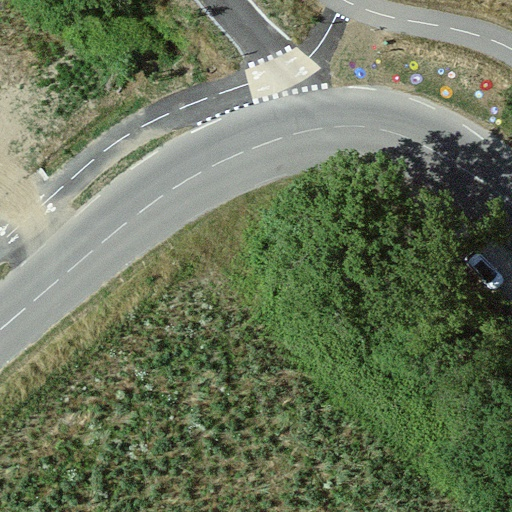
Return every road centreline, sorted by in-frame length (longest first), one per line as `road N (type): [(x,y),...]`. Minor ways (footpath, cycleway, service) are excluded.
road 1 (unclassified): [(306,122),(180,180),(0,330)]
road 2 (unclassified): [(511,199),(433,145),(306,122)]
road 3 (unclassified): [(212,0),(306,122)]
